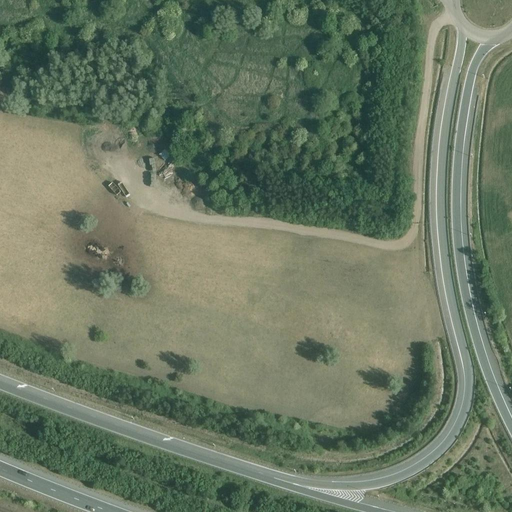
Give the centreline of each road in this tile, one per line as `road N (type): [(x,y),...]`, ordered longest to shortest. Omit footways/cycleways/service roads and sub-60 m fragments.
road 1 (motorway): [(462,29),(440,185),(448,288),(468,374),(461,421),(425,463),(383,482),(271,481)]
road 2 (motorway): [(511,422),(472,319),(456,225),(463,112),(474,65),(491,40)]
road 3 (motorway): [(271,481),(0,387)]
